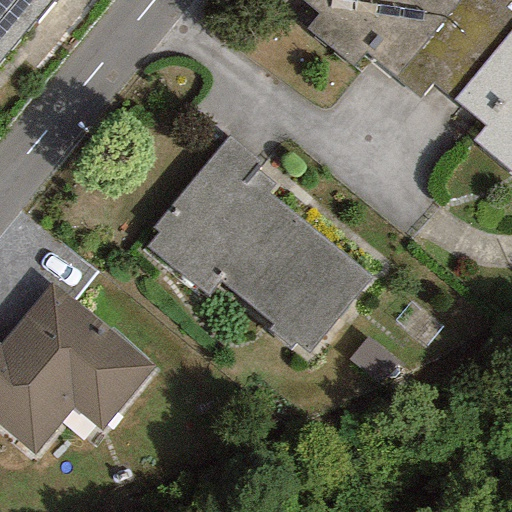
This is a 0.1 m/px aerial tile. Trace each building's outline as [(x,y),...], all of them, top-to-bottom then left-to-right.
[(0,0),(0,62),(54,0),(0,0)] [(295,0),(316,16),(306,28),(351,67),(363,52),(393,78),(457,0),(295,0)] [(511,15),(492,0),(457,0),(393,78),(418,98),(430,84),(450,100),(511,26),(511,15)] [(511,26),(450,100),(483,127),(471,141),(511,175),(511,26)] [(227,136),(153,228),(158,232),(143,250),(203,298),(217,280),(272,324),(266,331),(302,360),(369,277),(265,194),(273,184),(253,169),(258,162),(227,136)] [(49,283),(0,342),(0,427),(33,455),(72,408),(100,432),(153,368),(49,283)]
